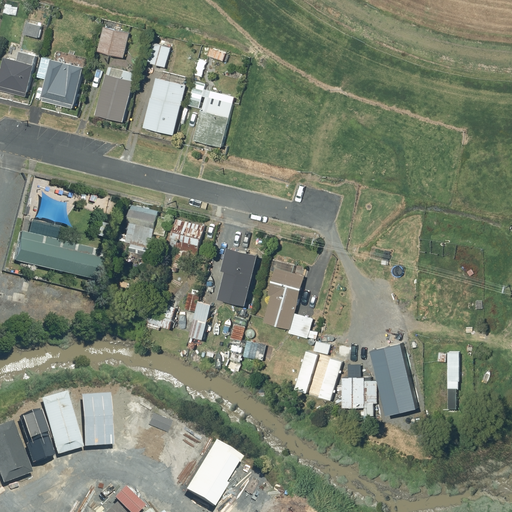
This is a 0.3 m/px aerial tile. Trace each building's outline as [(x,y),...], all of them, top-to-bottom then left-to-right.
[(42,26),(28,22),(25,33),(40,37),(42,26)] [(105,27),(99,51),(125,57),(131,33),(105,27)] [(155,42),(149,62),(167,67),(172,47),(155,42)] [(228,53),(212,48),(210,56),(226,60),(228,53)] [(57,52),(54,62),(43,59),(38,78),(48,81),(43,101),(76,110),(90,61),(74,57),(76,51),(69,50),(68,55),(57,52)] [(0,79),(0,84),(0,86),(0,89),(27,96),(38,56),(17,51),(15,59),(6,56),(0,79)] [(201,60),(197,75),(203,76),(207,62),(201,60)] [(110,66),(97,115),(125,122),(137,73),(110,66)] [(158,77),(145,127),(176,135),(188,85),(185,84),(187,76),(165,70),(160,78),(158,77)] [(196,81),(190,104),(201,107),(207,83),(196,81)] [(196,140),(224,147),(234,103),(207,97),(196,140)] [(90,193),(88,200),(94,202),(96,196),(90,193)] [(132,235),(128,249),(149,254),(154,232),(166,234),(169,218),(158,215),(160,209),(133,203),(129,220),(131,220),(128,234),(132,235)] [(169,246),(179,248),(174,264),(187,267),(190,257),(197,259),(206,224),(177,216),(169,246)] [(107,222),(98,220),(97,226),(105,228),(107,222)] [(19,229),(12,258),(96,277),(102,248),(19,229)] [(228,267),(221,294),(249,301),(261,250),(230,243),(225,266),(228,267)] [(277,265),(270,291),(273,292),(266,318),(292,326),(306,273),(277,265)] [(41,284),(40,294),(47,295),(49,285),(41,284)] [(51,284),(49,291),(71,296),(72,289),(51,284)] [(190,291),(187,307),(197,309),(201,293),(190,291)] [(201,297),(193,333),(205,336),(214,300),(201,297)] [(155,299),(147,325),(159,328),(160,324),(171,327),(177,305),(155,299)] [(135,301),(129,320),(139,323),(144,304),(135,301)] [(237,322),(233,336),(243,338),(247,325),(237,322)] [(249,338),(245,353),(264,358),(268,342),(249,338)] [(316,344),(313,353),(328,356),(338,357),(338,349),(328,348),(328,347),(316,344)] [(233,351),(232,357),(241,360),(243,354),(233,351)] [(308,365),(300,384),(311,389),(319,370),(308,365)] [(366,374),(344,375),(345,405),(367,405),(367,401),(378,401),(378,378),(367,378),(366,374)] [(135,453),(166,477),(162,483),(149,500),(139,511),(186,511),(207,485),(210,487),(229,463),(196,438),(185,452),(153,428),(166,411),(142,392),(106,439),(131,458),(135,453)] [(106,434),(125,407),(106,393),(87,420),(106,434)] [(30,395),(8,406),(33,453),(35,452),(50,480),(72,469),(57,441),(55,442),(30,395)] [(6,422),(0,425),(0,470),(26,455),(6,422)] [(121,464),(98,449),(85,468),(86,469),(74,486),(96,501),(121,464)] [(149,500),(162,483),(140,467),(141,465),(136,461),(135,463),(127,458),(98,499),(106,504),(117,511),(119,511),(134,492),(149,500)] [(240,511),(265,481),(236,458),(207,495),(228,511),(240,511)] [(30,511),(51,498),(26,461),(24,459),(0,475),(25,511),(30,511)] [(292,495),(278,511),(300,511),(297,510),(303,503),(292,495)]
